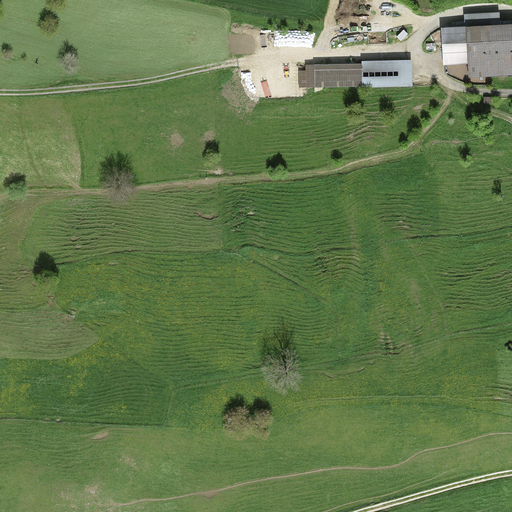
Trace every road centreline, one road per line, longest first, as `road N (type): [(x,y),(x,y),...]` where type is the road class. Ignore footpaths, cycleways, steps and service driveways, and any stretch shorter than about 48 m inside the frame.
road 1 (track): [(0,91),(67,92),(277,56),(412,47)]
road 2 (track): [(511,92),(458,87),(412,47),(447,17),(511,11)]
road 3 (track): [(511,474),(361,511)]
